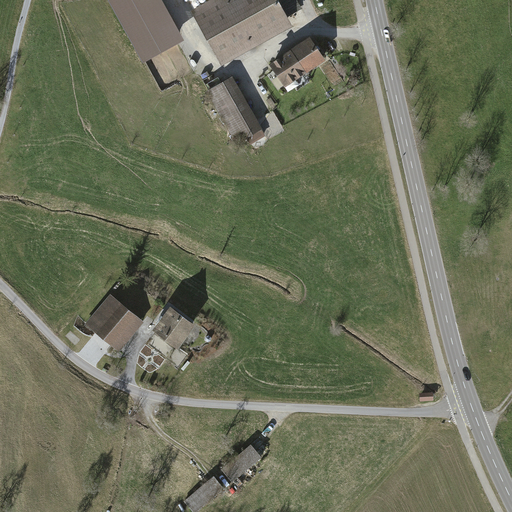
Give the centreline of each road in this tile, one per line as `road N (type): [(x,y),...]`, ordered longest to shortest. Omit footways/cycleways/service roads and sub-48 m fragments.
road 1 (residential): [(0,284),(82,364),(156,397),(385,412),(469,404)]
road 2 (secondary): [(374,0),(469,404)]
road 3 (track): [(27,0),(0,127)]
